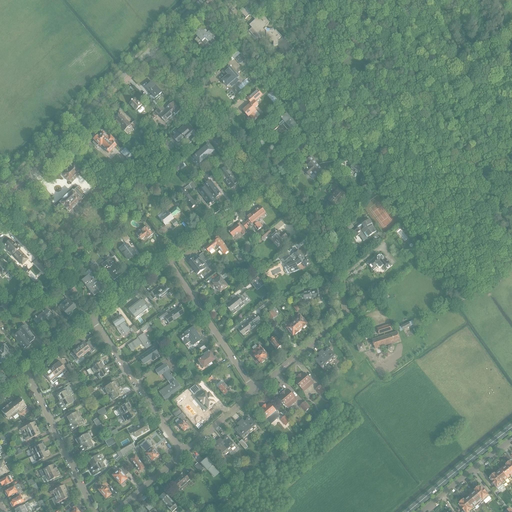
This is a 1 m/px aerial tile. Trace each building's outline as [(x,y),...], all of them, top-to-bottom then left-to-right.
[(262,38),(263,37),(270,38),(270,41),(274,42),(274,45),(278,46),(281,50),(278,52),(284,58),(293,49),(276,31),(275,32),(274,30),(268,30),(265,27),(269,23),(264,18),(259,17),(258,19),(247,7),(244,10),(243,9),(240,12),(244,16),(242,17),(245,19),(249,16),(251,16),(255,20),(250,25),(253,27),(249,31),(255,37),(256,38),(257,38),(258,38),(259,38),(260,37),(261,36),(262,38)] [(214,39),(215,37),(219,33),(214,27),(210,31),(207,33),(206,33),(207,32),(207,31),(207,30),(205,30),(205,31),(202,28),(199,30),(197,31),(198,32),(195,34),(198,37),(195,40),(199,44),(202,41),(205,45),(209,42),(212,45),(216,41),(214,39)] [(240,64),(245,59),(241,54),(236,59),(240,64)] [(237,78),(239,77),(230,66),(225,70),(229,75),(222,80),(222,81),(224,82),(223,83),(224,83),(227,87),(227,86),(231,83),(234,85),(239,81),(237,78)] [(162,93),(152,82),(146,88),(155,98),(162,93)] [(258,118),(255,113),(257,111),(255,109),(259,105),(255,101),(262,95),(257,90),(249,97),(247,99),(251,103),(243,111),(249,117),(250,116),(254,121),(258,118)] [(142,113),(144,111),(144,108),(135,99),(134,99),(130,103),(130,104),(139,113),(142,113)] [(151,100),(149,102),(156,110),(158,107),(151,100)] [(157,116),(159,114),(166,123),(180,110),(174,102),(165,110),(162,106),(154,113),(157,116)] [(271,127),(274,131),(283,124),(288,130),(290,128),(294,131),(298,128),(295,124),(296,124),(287,113),(281,118),(282,118),(278,122),(278,121),(271,127)] [(130,125),(119,114),(113,119),(124,131),(130,125)] [(302,123),(303,123),(308,118),(304,114),(299,119),(302,123)] [(135,120),(131,124),(135,129),(140,124),(135,120)] [(174,135),(176,136),(174,138),(178,142),(181,139),(184,136),(187,139),(186,139),(188,141),(189,141),(190,142),(193,140),(192,138),(194,136),(198,136),(202,132),(198,127),(194,130),(188,125),(185,128),(184,127),(178,131),(175,128),(171,132),(174,135)] [(94,141),(92,143),(96,146),(98,145),(100,147),(102,145),(105,149),(105,150),(108,153),(110,152),(116,147),(112,142),(114,141),(110,136),(108,138),(102,132),(98,136),(97,136),(96,136),(93,138),(94,139),(93,140),(94,141)] [(210,146),(210,145),(209,146),(208,145),(204,149),(202,151),(201,149),(191,158),(193,160),(195,159),(198,162),(199,163),(200,162),(201,163),(208,157),(207,156),(209,155),(213,152),(212,151),(214,150),(213,149),(210,146)] [(132,155),(125,148),(122,152),(126,156),(125,157),(128,160),(132,155)] [(312,157),(310,158),(307,155),(304,158),(306,161),(307,161),(309,164),(307,166),(308,167),(305,170),(310,176),(314,173),(316,175),(322,170),(313,161),(315,160),(312,157)] [(178,171),(184,166),(181,162),(175,168),(178,171)] [(77,173),(80,170),(74,163),(62,174),(69,181),(72,178),(74,180),(79,175),(77,173)] [(363,168),(354,163),(350,169),(358,175),(363,168)] [(208,169),(212,174),(217,170),(213,165),(208,169)] [(219,173),(231,188),(238,183),(226,167),(219,173)] [(212,176),(207,170),(202,174),(207,180),(212,176)] [(205,185),(215,198),(219,195),(221,194),(210,181),(205,185)] [(188,194),(192,190),(189,185),(184,189),(178,193),(191,209),(196,204),(188,194)] [(215,199),(215,198),(205,185),(204,186),(205,187),(200,192),(204,197),(203,198),(203,199),(203,200),(204,200),(205,199),(210,205),(211,204),(216,200),(215,199)] [(81,200),(85,197),(79,191),(81,189),(78,186),(73,191),(72,191),(69,194),(63,200),(57,206),(61,210),(64,208),(69,213),(81,201),(81,200)] [(327,204),(332,208),(334,206),(336,207),(342,200),(343,200),(347,196),(338,188),(334,193),(335,193),(328,201),(329,201),(327,204)] [(254,225),(258,231),(260,229),(261,228),(260,228),(262,226),(260,223),(258,221),(257,220),(266,213),(261,206),(247,217),(252,224),(254,225)] [(173,218),(181,212),(177,207),(169,213),(166,209),(163,212),(165,215),(160,219),(165,226),(171,222),(174,226),(178,223),(173,218)] [(367,238),(376,232),(372,224),(370,219),(362,224),(357,228),(357,229),(353,232),(356,237),(359,235),(363,241),(367,239),(367,238)] [(246,230),(249,228),(245,223),(241,226),(239,223),(228,231),(233,237),(239,233),(240,234),(241,232),(244,235),(247,233),(244,229),(245,228),(246,230)] [(139,230),(141,233),(138,236),(141,240),(146,236),(148,239),(149,238),(150,239),(152,237),(152,236),(153,235),(146,226),(144,228),(143,227),(139,230)] [(266,237),(271,232),(269,229),(260,237),(263,241),(267,238),(266,237)] [(281,235),(277,230),(276,229),(272,233),(273,234),(269,238),(273,243),(277,240),(280,244),(288,237),(284,233),(281,235)] [(125,242),(130,239),(126,233),(121,237),(125,242)] [(216,251),(219,249),(224,255),(229,251),(219,236),(210,243),(210,244),(206,248),(209,252),(214,248),(216,251)] [(23,254),(19,249),(20,249),(17,246),(14,244),(9,240),(8,239),(6,241),(6,242),(7,243),(4,246),(17,260),(22,266),(24,264),(24,263),(28,259),(23,254)] [(127,245),(120,250),(128,260),(135,254),(127,245)] [(306,259),(298,250),(294,253),(292,255),(296,259),(294,260),(289,262),(290,265),(287,266),(291,274),(299,270),(297,266),(302,263),(307,268),(311,264),(306,259)] [(242,264),(247,260),(241,252),(236,256),(242,264)] [(198,275),(212,264),(204,253),(199,256),(198,255),(189,263),(198,275)] [(291,257),(288,254),(281,260),(283,263),(291,257)] [(379,256),(379,257),(378,256),(376,257),(376,259),(370,264),(370,265),(370,266),(372,269),(373,268),(374,269),(377,266),(379,268),(381,268),(383,267),(386,270),(391,266),(382,257),(383,256),(382,256),(379,256)] [(106,262),(118,277),(123,274),(110,258),(106,262)] [(47,275),(50,272),(38,260),(35,263),(44,273),(45,272),(47,275)] [(113,281),(118,277),(106,262),(101,265),(105,270),(107,272),(113,281)] [(86,277),(98,293),(103,289),(90,273),(86,277)] [(94,296),(98,293),(86,277),(81,281),(85,286),(84,287),(85,289),(87,288),(94,296)] [(221,277),(213,283),(210,285),(213,289),(216,287),(221,293),(228,287),(221,277)] [(69,291),(70,291),(75,287),(71,283),(66,287),(69,291)] [(170,291),(170,292),(163,283),(159,286),(161,289),(154,295),(152,291),(149,293),(153,299),(157,296),(160,300),(169,292),(171,295),(172,294),(170,291)] [(323,303),(320,290),(314,291),(314,292),(311,292),(303,293),(305,300),(316,298),(317,304),(323,303)] [(42,297),(36,291),(33,294),(39,300),(39,299),(45,306),(48,303),(42,297)] [(241,296),(239,298),(238,297),(227,307),(231,312),(233,315),(237,312),(234,309),(239,305),(241,307),(244,305),(242,303),(243,303),(242,302),(244,301),(241,296)] [(72,303),(67,299),(57,307),(61,311),(62,310),(67,316),(76,308),(75,307),(76,306),(73,302),(72,303)] [(149,307),(143,299),(141,301),(140,300),(129,309),(136,318),(147,309),(149,307)] [(9,310),(6,307),(8,304),(5,301),(2,303),(2,302),(0,303),(0,310),(4,315),(9,310)] [(258,307),(260,310),(265,307),(266,307),(269,304),(267,301),(258,307)] [(16,315),(20,312),(16,306),(12,310),(16,315)] [(165,311),(158,316),(160,320),(164,317),(169,324),(184,313),(180,307),(168,315),(165,311)] [(48,314),(50,313),(47,309),(43,312),(40,309),(37,312),(33,315),(35,318),(33,320),(37,326),(46,318),(49,322),(53,319),(48,314)] [(306,325),(307,323),(299,314),(297,315),(299,317),(296,320),(295,318),(302,327),(304,326),(304,327),(306,325)] [(253,329),(256,326),(254,324),(260,320),(259,319),(260,319),(257,315),(248,323),(248,322),(238,330),(243,336),(249,331),(249,332),(253,329)] [(116,328),(120,325),(126,334),(130,331),(125,322),(121,316),(112,322),(116,328)] [(298,331),(302,327),(295,318),(292,320),(294,322),(291,324),(298,331)] [(143,333),(153,325),(150,322),(140,330),(143,333)] [(403,330),(410,327),(411,326),(409,322),(401,326),(399,328),(400,331),(401,331),(402,332),(404,332),(403,330)] [(296,333),(298,331),(291,324),(288,327),(287,325),(285,326),(286,328),(286,329),(288,331),(293,336),(294,334),(295,335),(296,333)] [(369,331),(370,332),(371,337),(392,330),(391,324),(369,331)] [(29,343),(35,339),(25,325),(19,330),(30,345),(29,343)] [(185,345),(191,342),(193,346),(202,340),(193,327),(184,332),(185,333),(180,337),(185,345)] [(24,349),(30,345),(19,330),(18,330),(20,332),(14,336),(24,349)] [(375,349),(400,341),(397,332),(372,340),(375,349)] [(146,348),(151,345),(143,333),(139,337),(136,338),(137,339),(128,345),(131,351),(141,344),(140,343),(142,342),(146,348)] [(281,347),(283,345),(276,338),(275,339),(273,338),(271,339),(272,341),(270,342),(277,350),(279,348),(280,349),(281,348),(281,347)] [(78,347),(85,355),(90,350),(92,352),(95,351),(89,341),(85,344),(84,342),(78,347)] [(203,343),(197,347),(200,352),(206,348),(203,343)] [(11,355),(12,354),(4,344),(1,347),(2,348),(0,349),(0,351),(6,359),(11,355)] [(261,364),(262,363),(262,364),(265,361),(264,360),(269,356),(263,349),(260,345),(257,347),(256,345),(253,348),(254,350),(252,352),(255,355),(254,356),(259,362),(259,361),(261,364)] [(76,362),(85,355),(78,347),(72,351),(73,352),(70,354),(76,362)] [(337,358),(331,351),(332,350),(332,349),(332,348),(332,347),(330,347),(329,348),(326,350),(327,351),(325,352),(323,350),(320,352),(330,364),(337,358)] [(157,354),(154,348),(139,358),(143,364),(151,359),(153,361),(158,358),(156,355),(157,354)] [(203,368),(215,360),(210,352),(198,360),(203,368)] [(323,370),(330,364),(320,352),(317,354),(319,357),(318,359),(317,358),(315,360),(323,370)] [(104,368),(104,367),(101,362),(95,366),(95,367),(91,369),(94,374),(104,368)] [(58,366),(57,367),(56,364),(49,369),(56,377),(62,373),(63,374),(66,372),(62,367),(60,369),(58,366)] [(168,381),(173,378),(168,370),(165,365),(156,371),(159,376),(162,373),(168,381)] [(110,373),(107,369),(108,369),(106,366),(104,367),(104,368),(94,374),(96,373),(99,379),(110,373)] [(50,382),(56,377),(49,369),(44,374),(50,382)] [(298,384),(304,392),(314,384),(305,373),(302,376),(300,375),(297,377),(299,379),(295,381),(296,382),(296,383),(297,384),(298,384)] [(168,381),(170,385),(159,392),(164,399),(181,388),(176,381),(175,381),(173,378),(168,381)] [(229,387),(228,388),(222,381),(220,381),(216,385),(216,386),(224,395),(230,390),(229,390),(230,389),(231,389),(231,388),(230,387),(229,387)] [(118,389),(118,388),(114,382),(104,388),(108,395),(118,389)] [(195,385),(189,390),(193,395),(199,390),(195,385)] [(321,395),(326,391),(321,385),(316,389),(321,395)] [(57,396),(60,402),(71,396),(73,395),(69,387),(68,387),(58,393),(59,395),(57,396)] [(124,394),(121,390),(122,390),(120,387),(118,388),(118,389),(108,395),(110,394),(114,400),(124,394)] [(282,401),(288,408),(297,400),(289,390),(285,393),(284,391),(281,394),(282,395),(279,398),(279,399),(281,401),(282,401)] [(201,393),(194,399),(198,404),(200,402),(203,405),(203,404),(208,410),(213,406),(212,405),(214,404),(211,400),(212,399),(208,394),(207,395),(205,393),(202,394),(201,393)] [(183,394),(174,402),(177,405),(186,398),(183,394)] [(59,406),(61,409),(72,403),(69,397),(71,396),(60,402),(57,403),(59,406)] [(17,414),(19,412),(26,407),(23,403),(24,402),(21,398),(20,399),(14,404),(12,402),(9,404),(16,412),(17,414)] [(305,412),(310,408),(305,402),(300,406),(305,412)] [(132,410),(132,409),(128,403),(118,409),(122,416),(132,410)] [(7,419),(16,412),(9,404),(1,411),(7,419)] [(263,415),(269,422),(279,414),(270,404),(267,406),(265,405),(262,408),(263,409),(260,412),(261,412),(261,413),(262,415),(263,415)] [(138,415),(135,411),(136,411),(134,408),(132,409),(132,410),(122,416),(124,415),(127,421),(138,415)] [(71,424),(81,418),(78,412),(67,418),(70,423),(71,424)] [(286,426),(291,421),(286,416),(281,420),(286,426)] [(250,433),(257,427),(248,417),(246,419),(246,420),(244,422),(242,419),(240,421),(250,433)] [(69,427),(70,427),(72,431),(82,425),(79,419),(81,418),(71,424),(70,423),(68,425),(69,427)] [(182,420),(180,422),(178,419),(175,422),(177,424),(178,425),(184,432),(187,429),(188,427),(183,421),(182,420)] [(243,439),(250,433),(240,421),(237,424),(239,426),(237,428),(237,427),(234,429),(243,439)] [(26,434),(37,429),(37,428),(36,429),(35,425),(34,423),(32,424),(21,429),(22,432),(24,431),(26,434)] [(136,437),(148,431),(144,423),(128,432),(131,436),(134,434),(136,437)] [(37,429),(26,434),(27,437),(25,438),(26,441),(32,438),(40,434),(37,429)] [(81,445),(91,439),(88,433),(78,439),(81,445)] [(228,452),(235,446),(226,436),(224,438),(225,439),(223,441),(220,438),(218,440),(228,452)] [(80,449),(82,452),(93,447),(89,441),(91,439),(81,445),(78,446),(80,449)] [(221,458),(228,452),(218,440),(215,443),(217,445),(215,447),(214,446),(212,448),(221,458)] [(239,443),(245,450),(248,447),(241,440),(239,443)] [(145,441),(139,446),(144,452),(145,451),(146,452),(145,453),(148,456),(146,457),(149,460),(150,459),(152,461),(153,461),(153,460),(154,460),(155,460),(155,459),(156,458),(155,458),(159,456),(152,448),(150,449),(149,448),(150,447),(145,441)] [(34,456),(47,450),(47,449),(45,450),(42,444),(32,449),(31,450),(30,449),(25,452),(26,455),(32,452),(34,456)] [(127,448),(120,452),(121,455),(123,458),(129,452),(127,448)] [(34,456),(37,462),(50,455),(47,450),(34,456)] [(119,457),(115,460),(117,463),(123,458),(121,455),(120,452),(120,451),(117,453),(119,457)] [(92,467),(100,462),(102,461),(99,455),(88,461),(91,466),(92,467)] [(142,465),(136,456),(130,460),(139,472),(144,468),(143,466),(144,465),(143,464),(142,465)] [(207,458),(201,463),(207,470),(208,470),(210,472),(214,477),(219,473),(214,468),(212,466),(213,465),(207,458)] [(90,470),(91,470),(93,474),(103,468),(100,462),(92,467),(91,466),(89,468),(90,470)] [(197,463),(194,466),(200,473),(203,470),(197,463)] [(54,464),(43,470),(42,470),(38,472),(41,478),(45,476),(57,470),(54,464)] [(6,466),(0,469),(0,476),(9,472),(6,466)] [(511,473),(506,466),(501,470),(509,480),(511,478),(511,473)] [(126,476),(126,475),(128,474),(122,467),(119,470),(112,476),(121,486),(126,482),(125,481),(127,479),(125,477),(126,476)] [(57,470),(45,476),(47,479),(46,480),(47,482),(60,476),(57,470)] [(506,482),(509,480),(501,470),(496,474),(503,484),(504,485),(506,483),(506,482)] [(186,482),(189,480),(190,482),(195,477),(191,472),(187,475),(187,476),(186,477),(183,473),(182,474),(181,473),(178,475),(180,478),(171,485),(176,492),(187,483),(186,482)] [(503,484),(496,474),(495,475),(494,474),(490,477),(491,478),(490,479),(498,489),(501,487),(500,486),(503,484)] [(13,482),(9,476),(0,480),(0,482),(2,486),(4,484),(5,486),(13,482)] [(101,494),(102,494),(106,499),(111,494),(108,491),(109,491),(106,487),(108,485),(104,480),(101,483),(103,485),(98,489),(100,492),(99,492),(101,494)] [(56,497),(67,492),(64,485),(50,492),(51,495),(54,493),(56,497)] [(15,493),(17,496),(23,492),(21,489),(16,491),(14,487),(5,491),(5,493),(6,496),(7,496),(8,497),(11,495),(12,496),(14,495),(14,494),(15,493)] [(475,491),(483,501),(486,498),(487,499),(489,497),(481,487),(479,488),(479,487),(475,490),(476,491),(475,491)] [(484,502),(483,501),(475,491),(470,496),(478,505),(481,503),(481,504),(484,502)] [(56,504),(69,497),(67,492),(56,497),(57,500),(55,501),(56,504)] [(172,511),(177,508),(164,493),(159,497),(171,511),(172,511)] [(479,507),(478,505),(470,496),(465,500),(472,510),(473,511),(475,509),(476,510),(479,507)] [(20,501),(18,498),(12,501),(12,502),(11,503),(10,504),(12,507),(13,506),(13,507),(19,504),(18,502),(20,501)] [(469,511),(472,510),(465,500),(464,501),(463,500),(460,503),(460,504),(459,505),(465,511),(469,511)] [(144,506),(149,511),(153,508),(148,502),(144,506)] [(29,506),(28,503),(23,506),(14,510),(15,511),(29,511),(30,511),(28,507),(29,507),(29,506)]
